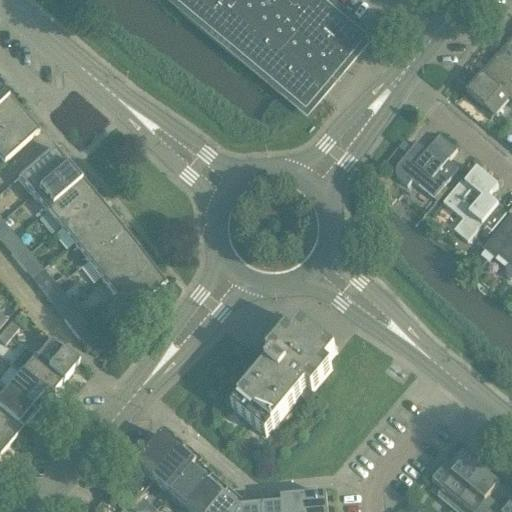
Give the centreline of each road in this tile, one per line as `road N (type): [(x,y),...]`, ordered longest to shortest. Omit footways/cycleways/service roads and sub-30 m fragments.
road 1 (residential): [(38,511),(162,362)]
road 2 (residential): [(121,105),(0,2)]
road 3 (residential): [(373,511),(372,485),(457,384)]
road 4 (residential): [(511,176),(398,78)]
road 5 (residential): [(97,369),(0,262)]
road 6 (residential): [(320,198),(379,119),(398,78)]
road 7 (residential): [(398,78),(360,107),(298,179)]
road 8 (unclassified): [(121,105),(220,206)]
road 9 (unclassified): [(238,184),(121,105)]
road 10 (unclassified): [(405,341),(373,293),(327,250)]
